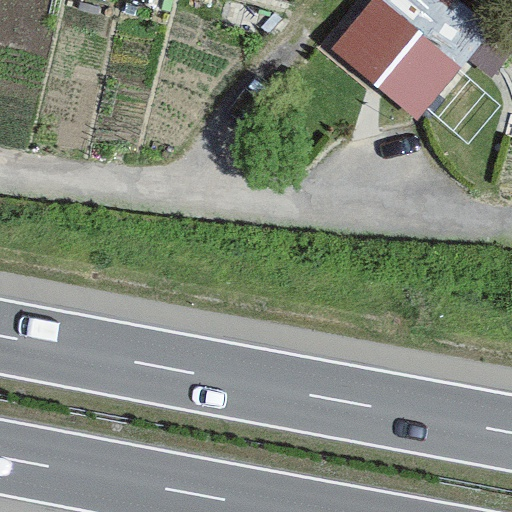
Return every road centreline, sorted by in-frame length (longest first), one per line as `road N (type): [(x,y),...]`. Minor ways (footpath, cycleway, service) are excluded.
road 1 (motorway): [(511,429),(0,331)]
road 2 (track): [(0,171),(511,226)]
road 3 (motorway): [(0,458),(277,511)]
